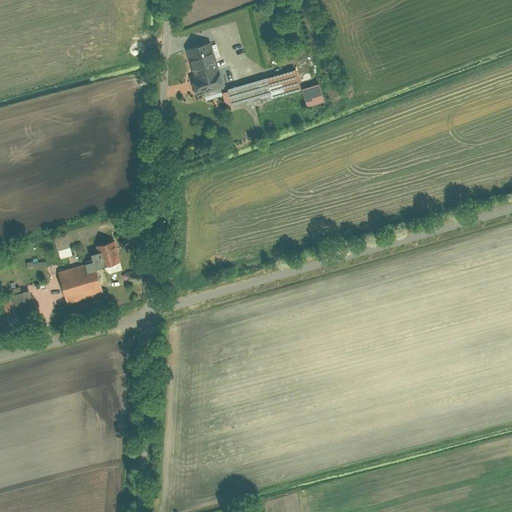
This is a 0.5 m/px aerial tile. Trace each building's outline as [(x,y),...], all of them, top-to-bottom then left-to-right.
[(211,42),(183,49),(195,95),(223,87),(211,42)] [(296,69),(228,89),(234,110),(302,90),(296,69)] [(306,89),(312,106),(329,101),(324,83),(306,89)] [(70,234),(58,238),(65,258),(77,254),(70,234)] [(98,259),(58,270),(68,304),(103,294),(96,268),(120,262),(114,241),(94,247),(98,259)] [(30,290),(3,297),(10,325),(37,318),(30,290)]
